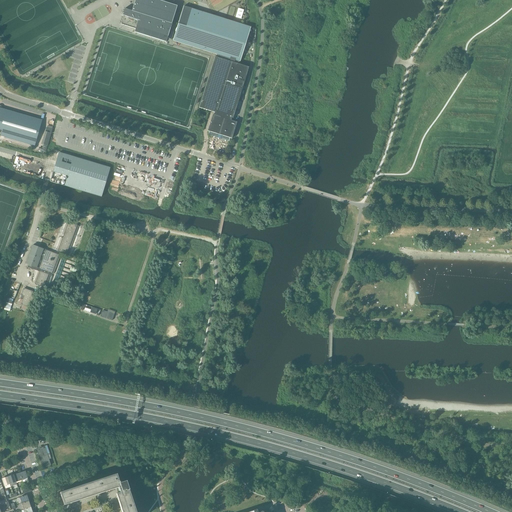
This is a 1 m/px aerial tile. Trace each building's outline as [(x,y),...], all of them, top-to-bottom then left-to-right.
[(134,0),(131,11),(124,9),(122,14),(121,13),(121,15),(123,16),(120,24),(135,29),(135,31),(133,30),(132,33),(167,44),(168,41),(167,41),(177,6),(160,1),(160,0),(134,0)] [(209,132),(208,135),(218,138),(229,141),(230,138),(232,139),(237,122),(231,121),(231,118),(233,118),(249,67),(238,64),(239,61),(240,62),(250,27),(183,6),(173,41),(217,55),(216,57),(215,57),(199,108),(211,111),(214,113),(214,115),(212,115),(207,131),(209,132)] [(0,106),(0,135),(35,146),(42,121),(1,109),(1,108),(1,107),(0,106)] [(41,144),(43,145),(42,151),(45,152),(46,149),(47,146),(51,133),(45,132),(41,144)] [(53,172),(50,182),(84,192),(101,197),(104,188),(110,168),(60,153),(59,153),(58,154),(54,167),(53,172)] [(15,167),(36,174),(39,165),(19,158),(15,167)] [(135,171),(131,182),(157,190),(160,179),(135,171)] [(69,223),(59,251),(65,254),(76,225),(69,223)] [(41,254),(43,249),(37,247),(32,245),(26,264),(29,265),(36,268),(41,254)] [(44,255),(41,254),(36,268),(29,265),(28,267),(41,271),(36,284),(43,287),(47,274),(50,275),(51,273),(58,254),(46,250),(44,255)] [(80,268),(71,265),(70,270),(78,273),(80,268)] [(29,292),(21,288),(18,296),(16,303),(18,304),(27,308),(32,296),(31,296),(33,293),(29,292)] [(102,310),(100,316),(112,320),(114,314),(102,310)] [(36,449),(42,468),(51,465),(44,446),(36,449)] [(25,471),(19,473),(22,480),(28,478),(25,471)] [(19,473),(13,475),(16,482),(22,480),(19,473)] [(64,505),(118,488),(119,493),(116,494),(121,511),(135,511),(128,490),(129,490),(126,481),(119,483),(116,474),(60,493),(64,505)] [(13,475),(7,477),(10,484),(16,482),(13,475)] [(10,484),(7,477),(2,479),(4,486),(10,484)] [(19,497),(21,504),(29,501),(27,495),(19,497)] [(21,504),(23,510),(31,507),(29,501),(21,504)]
